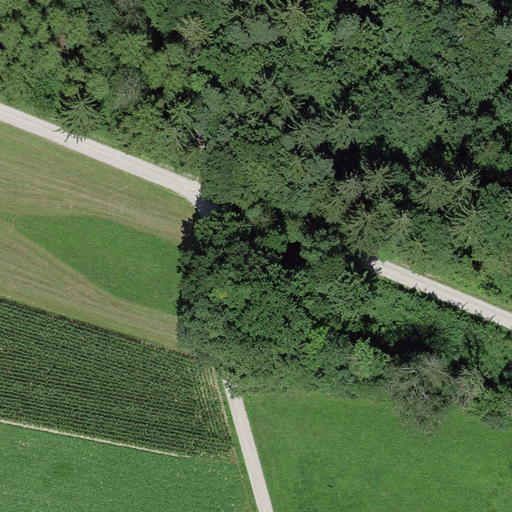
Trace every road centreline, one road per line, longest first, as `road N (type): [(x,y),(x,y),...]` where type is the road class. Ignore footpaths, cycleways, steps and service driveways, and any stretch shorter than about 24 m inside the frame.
road 1 (track): [(0,115),(511,322)]
road 2 (track): [(241,0),(199,52),(188,110),(213,199),(214,295),(267,511)]
